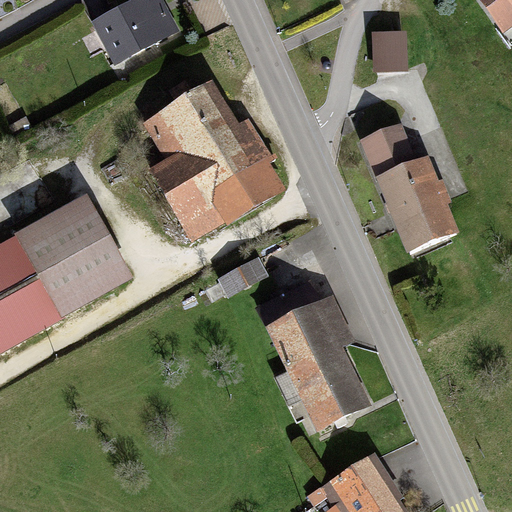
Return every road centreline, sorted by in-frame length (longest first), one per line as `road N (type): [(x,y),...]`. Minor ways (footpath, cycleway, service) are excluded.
road 1 (secondary): [(469,511),(310,158)]
road 2 (unknown): [(150,256),(206,252),(322,187)]
road 3 (residential): [(310,158),(354,28),(376,0)]
road 4 (secondary): [(310,158),(241,0)]
